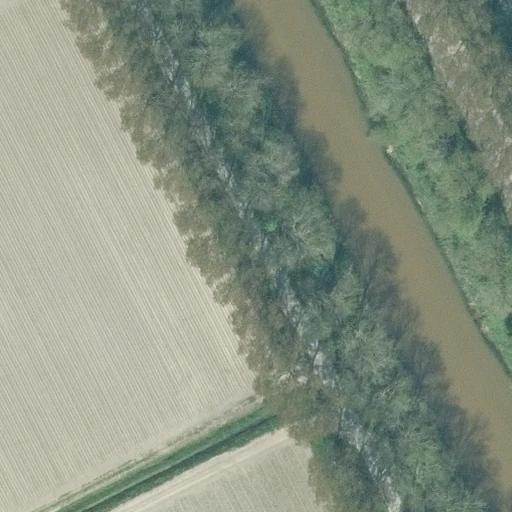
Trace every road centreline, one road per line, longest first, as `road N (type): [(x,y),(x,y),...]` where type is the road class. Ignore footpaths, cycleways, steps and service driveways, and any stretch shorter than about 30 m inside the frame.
road 1 (unclassified): [(395,511),(136,0)]
road 2 (unclassified): [(511,190),(415,0)]
